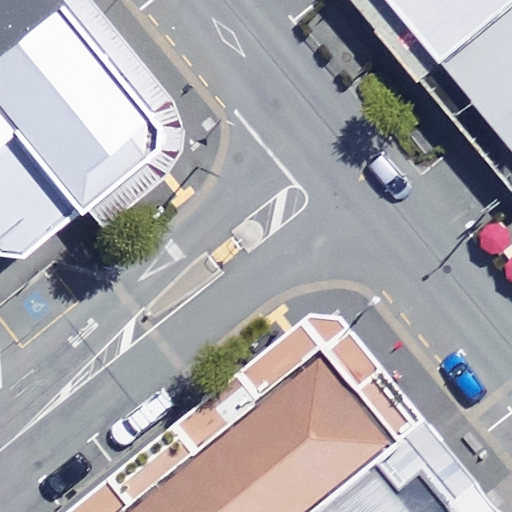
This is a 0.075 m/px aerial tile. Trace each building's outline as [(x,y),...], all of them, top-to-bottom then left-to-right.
[(0,0),(0,40),(49,1),(47,0),(0,0)] [(511,0),(399,0),(447,56),(511,0)] [(511,0),(447,56),(511,133),(511,0)] [(145,122),(49,1),(0,40),(0,255),(22,259),(141,149),(145,122)] [(307,511),(405,430),(328,339),(120,511),(307,511)] [(473,511),(405,430),(307,511),(473,511)]
